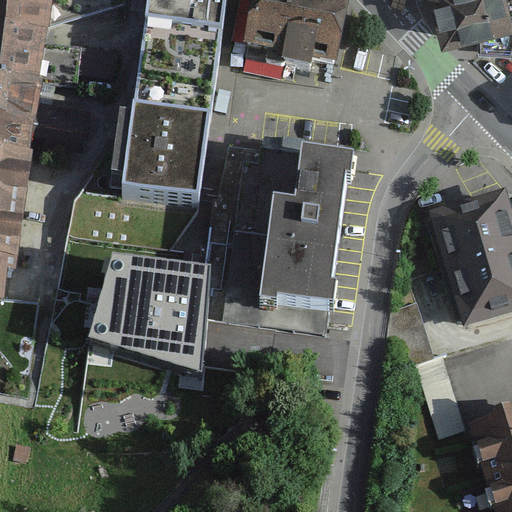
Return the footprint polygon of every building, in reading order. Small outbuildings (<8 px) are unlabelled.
[(0,0),(0,34),(50,38),(131,12),(131,0),(0,0)] [(151,0),(136,115),(210,124),(226,0),(151,0)] [(356,9),(311,0),(260,0),(247,63),(315,76),(318,64),(343,69),(356,9)] [(511,0),(440,0),(449,38),(477,32),(485,52),(511,53),(511,0)] [(0,34),(0,84),(42,90),(82,95),(84,55),(48,50),(50,38),(0,34)] [(0,84),(0,123),(36,129),(42,90),(0,84)] [(210,124),(136,115),(130,162),(109,159),(77,203),(70,235),(169,251),(198,212),(210,124)] [(0,123),(0,158),(30,162),(36,129),(0,123)] [(0,158),(0,264),(14,267),(30,162),(0,158)] [(333,336),(356,175),(254,161),(230,321),(333,336)] [(511,214),(509,205),(437,226),(469,333),(511,320),(511,214)] [(0,264),(0,306),(8,307),(14,267),(0,264)] [(113,266),(89,350),(200,383),(206,337),(212,280),(113,266)] [(443,438),(466,432),(458,400),(435,406),(443,438)] [(511,511),(511,425),(476,436),(497,511),(511,511)]
